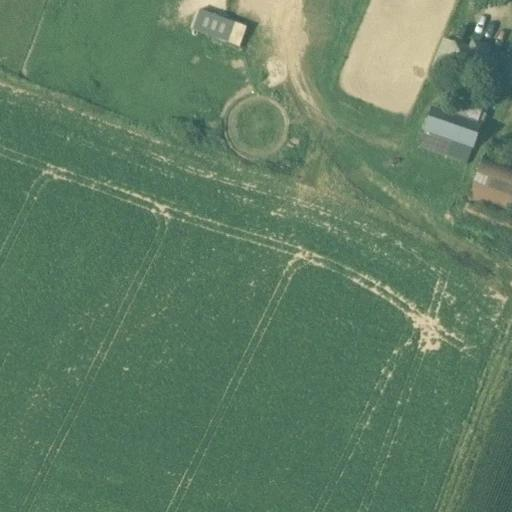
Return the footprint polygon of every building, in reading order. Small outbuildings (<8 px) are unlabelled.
[(191,30),(228,44),(235,24),(198,11),(191,30)] [(469,50),(454,44),(447,62),(486,77),(492,60),(485,57),(488,49),(472,43),(469,50)] [(498,77),(511,83),(511,58),(506,57),(498,77)] [(424,133),(473,149),(481,126),(432,109),(424,133)] [(511,172),(483,162),(471,197),(511,212),(511,172)]
